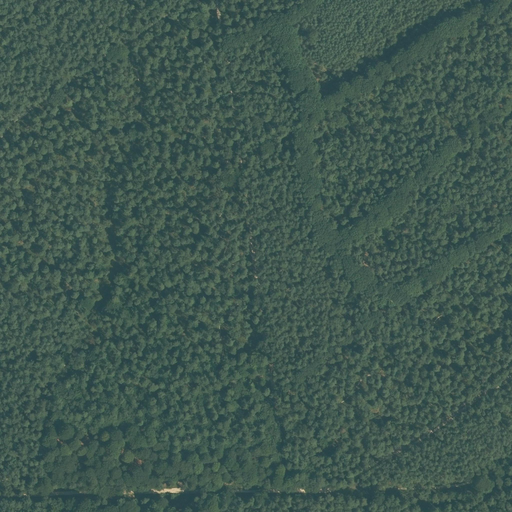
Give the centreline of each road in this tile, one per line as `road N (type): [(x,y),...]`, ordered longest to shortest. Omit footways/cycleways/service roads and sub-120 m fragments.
road 1 (track): [(511,371),(335,488),(49,493),(49,405),(108,292),(111,179),(142,117),(141,87),(123,41)]
road 2 (track): [(497,0),(314,107),(307,178),(318,222),(339,257),(388,298)]
road 3 (track): [(273,393),(214,0)]
road 4 (track): [(511,215),(388,298),(273,393)]
road 5 (track): [(186,0),(20,115),(0,140)]
road 6 (track): [(335,488),(446,486),(511,459)]
